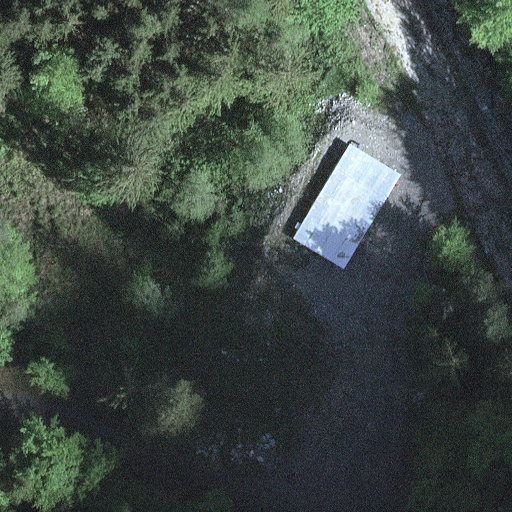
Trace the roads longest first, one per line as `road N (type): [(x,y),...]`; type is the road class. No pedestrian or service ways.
road 1 (track): [(324,511),(348,436),(362,308),(408,170),(326,0)]
road 2 (track): [(0,409),(82,432),(215,488),(318,511)]
